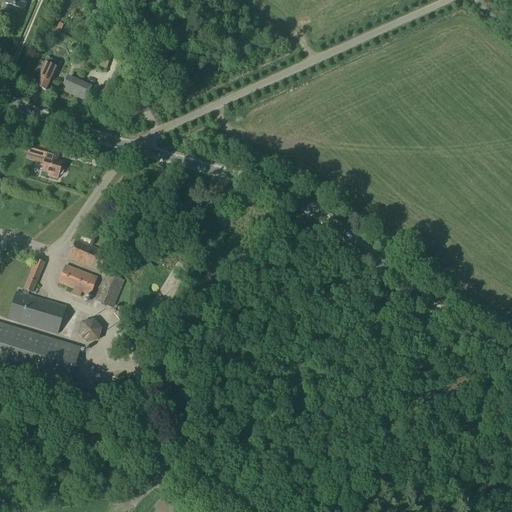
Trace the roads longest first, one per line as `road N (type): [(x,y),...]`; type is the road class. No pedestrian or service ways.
road 1 (tertiary): [(124,143),(285,195),(484,345),(511,355)]
road 2 (unclassified): [(124,143),(450,0)]
road 3 (tertiary): [(0,94),(124,143)]
